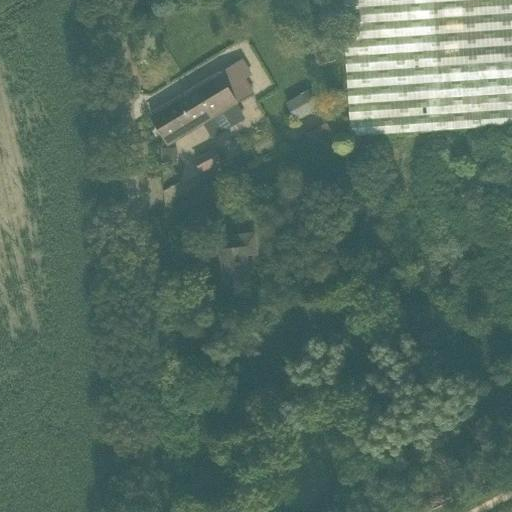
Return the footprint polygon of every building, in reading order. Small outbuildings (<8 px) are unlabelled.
[(511,0),(343,0),(353,137),(511,125),(511,0)] [(169,144),(205,122),(214,136),(249,115),(240,101),(253,92),(245,78),(254,73),(244,58),(151,115),(169,144)] [(178,164),(178,148),(162,148),(161,164),(178,164)] [(201,171),(221,161),(216,150),(195,160),(201,171)] [(222,250),(225,282),(250,279),(248,255),(258,254),(256,233),(220,237),(220,239),(231,237),(233,249),(222,250)] [(195,501),(250,493),(244,461),(190,469),(195,501)]
